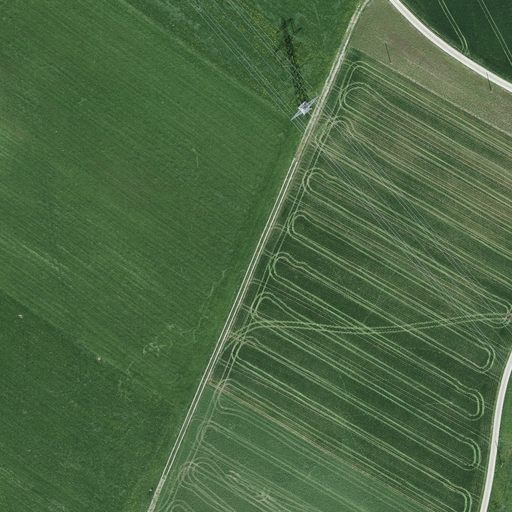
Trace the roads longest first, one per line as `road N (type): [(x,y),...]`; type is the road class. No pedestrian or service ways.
road 1 (track): [(365,0),(149,511)]
road 2 (unclassified): [(511,359),(483,511)]
road 3 (unclassified): [(393,0),(443,45),(511,87)]
